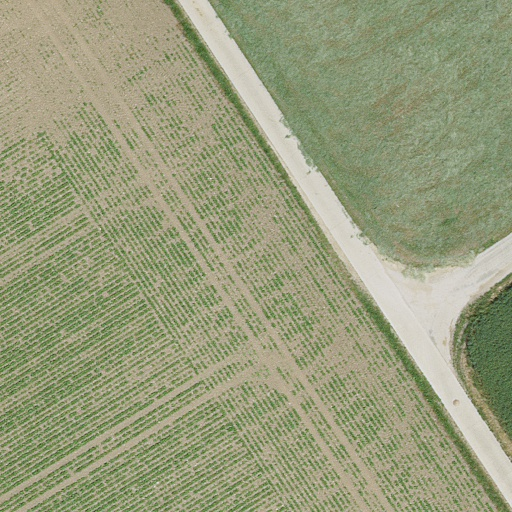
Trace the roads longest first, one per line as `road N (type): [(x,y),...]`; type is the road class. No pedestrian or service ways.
road 1 (track): [(511,478),(197,0)]
road 2 (track): [(511,245),(406,317)]
